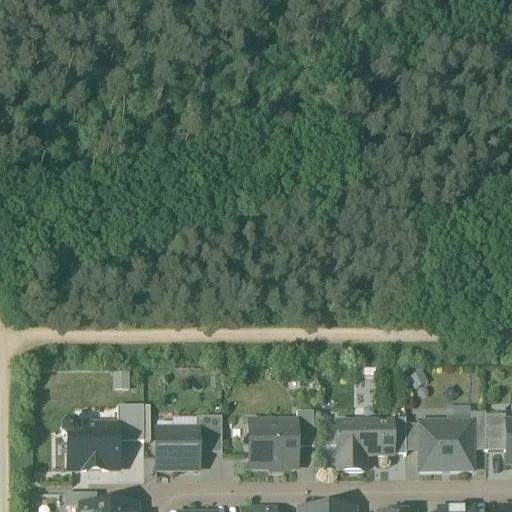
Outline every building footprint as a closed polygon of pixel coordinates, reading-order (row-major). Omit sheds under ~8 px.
[(420,373),(407,381),(413,393),(427,385),(420,373)] [(128,376),(111,376),(111,394),(128,394),(128,376)] [(117,429),(117,446),(143,446),(142,410),(117,410),(117,429)] [(445,427),(469,426),(469,418),(469,410),(445,410),(445,427)] [(296,426),(296,451),(312,451),(312,415),(295,415),(296,426)] [(484,418),(469,418),(469,426),(470,426),(471,454),(485,453),(484,418)] [(485,454),(505,454),(505,426),(504,418),(484,418),(485,453),(485,454)] [(171,421),(171,435),(195,435),(195,421),(171,421)] [(196,435),(197,457),(221,457),(220,421),(195,421),(195,435),(196,435)] [(390,427),(391,459),(405,459),(404,454),(404,430),(404,423),(389,423),(389,427),(390,427)] [(67,442),(67,474),(85,474),(85,470),(101,470),(101,474),(117,474),(117,446),(117,429),(79,430),(74,426),(67,425),(62,430),(63,437),(67,442)] [(296,451),(296,426),(265,426),(265,434),(247,434),(248,472),(296,472),(296,451)] [(419,427),(419,430),(419,454),(419,475),(471,474),(471,454),(470,426),(469,426),(445,427),(419,427)] [(391,459),(390,427),(389,427),(336,427),(337,475),(363,475),(363,459),(391,459)] [(404,454),(419,454),(419,430),(404,430),(404,454)] [(155,436),(155,473),(197,473),(197,457),(196,435),(195,435),(171,435),(155,436)] [(63,511),(79,511),(95,511),(95,498),(63,498),(63,511)]
